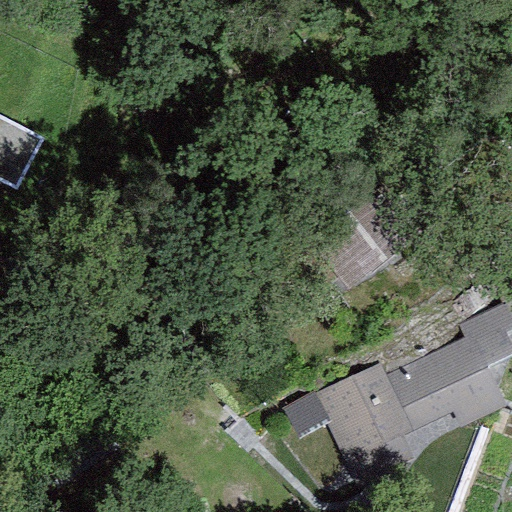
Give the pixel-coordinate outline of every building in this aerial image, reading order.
[(42,137),(0,115),(0,178),(16,187),(42,137)] [(383,180),(307,238),(344,287),(420,229),(383,180)] [(464,336),(386,375),(413,428),(451,409),(460,426),(506,403),(486,362),(511,348),(511,317),(504,302),(458,325),(464,336)] [(380,360),(311,393),(341,456),(353,450),(355,455),(378,443),(413,428),(386,375),(380,360)] [(390,466),(378,443),(355,455),(353,450),(341,456),(355,483),(390,466)]
